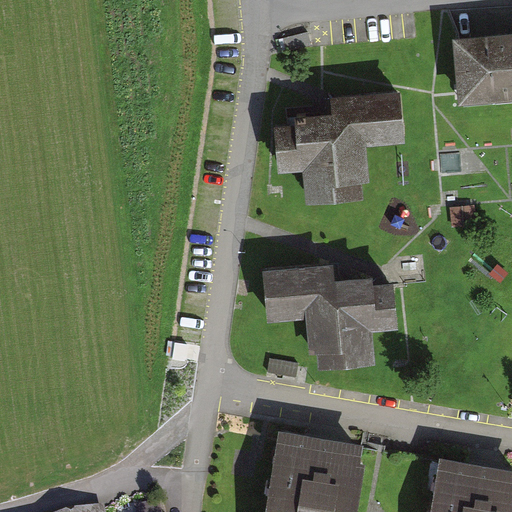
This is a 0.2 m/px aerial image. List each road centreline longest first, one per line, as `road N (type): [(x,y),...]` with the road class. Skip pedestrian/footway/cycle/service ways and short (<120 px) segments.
road 1 (residential): [(256,11),(207,385)]
road 2 (residential): [(207,385),(511,437)]
road 3 (residential): [(391,0),(256,11)]
